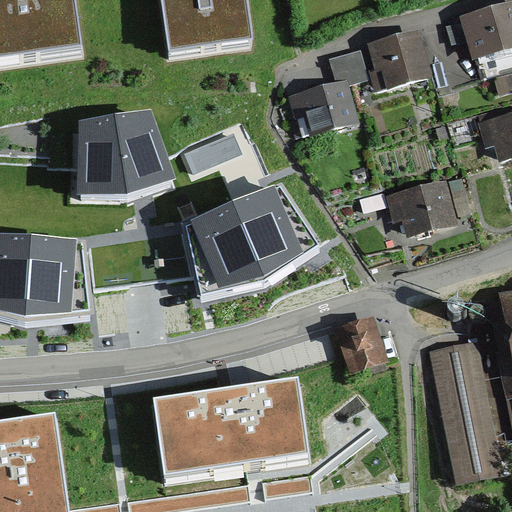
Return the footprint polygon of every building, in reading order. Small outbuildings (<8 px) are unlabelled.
[(73,0),(0,0),(0,69),(82,58),(73,0)] [(245,0),(159,0),(167,61),(252,50),(245,0)] [(511,8),(499,12),(469,20),(480,63),(511,54),(511,8)] [(396,43),(372,50),(386,96),(437,80),(423,34),(396,43)] [(352,82),(294,96),(300,121),(311,119),(316,139),(363,128),(352,82)] [(511,119),(484,127),(490,151),(503,148),(509,169),(511,168),(511,119)] [(80,134),(79,201),(128,201),(137,198),(177,187),(155,123),(80,134)] [(455,187),(393,201),(398,224),(411,221),(415,239),(465,227),(455,187)] [(185,232),(199,301),(269,288),(322,256),(289,198),(185,232)] [(91,247),(0,243),(0,328),(26,334),(35,333),(96,327),(91,247)] [(511,299),(489,304),(508,396),(511,394),(511,299)] [(379,320),(341,334),(358,379),(396,364),(379,320)] [(294,372),(316,369),(312,344),(289,348),(294,372)] [(479,345),(436,354),(466,487),(509,477),(479,345)] [(302,392),(159,414),(171,487),(314,465),(302,392)] [(71,511),(59,430),(0,438),(0,511),(71,511)]
